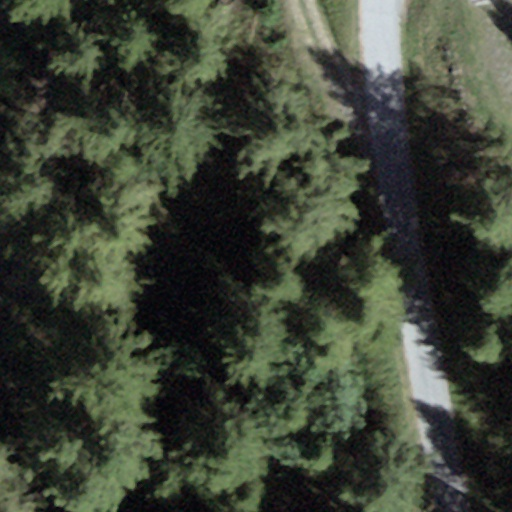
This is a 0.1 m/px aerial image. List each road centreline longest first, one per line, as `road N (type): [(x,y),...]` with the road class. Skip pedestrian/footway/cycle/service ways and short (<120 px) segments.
road 1 (unclassified): [(387,0),(393,158),(459,511)]
road 2 (track): [(393,158),(318,78),(296,0)]
